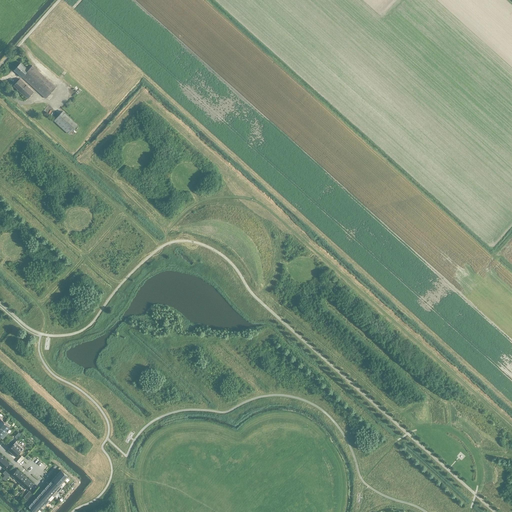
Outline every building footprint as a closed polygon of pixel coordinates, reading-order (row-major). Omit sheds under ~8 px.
[(21,63),(14,70),(46,99),(56,87),(32,65),(28,70),(21,63)] [(14,86),(24,95),(23,97),(26,100),(28,99),(34,92),(20,79),(14,86)] [(54,120),(69,134),(77,125),(63,111),(54,120)] [(0,436),(0,437),(10,427),(5,423),(0,427),(0,436)] [(23,449),(16,442),(8,450),(16,457),(23,449)] [(10,463),(1,456),(0,457),(0,465),(4,469),(10,463)] [(2,477),(5,480),(11,473),(6,469),(3,473),(5,474),(2,477)] [(17,469),(11,475),(20,483),(25,477),(17,469)] [(61,470),(57,475),(64,481),(68,477),(61,470)] [(64,481),(57,475),(53,479),(60,486),(64,481)] [(34,484),(25,477),(20,483),(28,490),(34,484)] [(60,486),(53,479),(49,484),(58,492),(62,488),(60,486)] [(58,492),(49,484),(45,488),(52,495),(54,497),(58,492)] [(52,495),(45,488),(41,493),(48,500),(52,495)] [(48,500),(41,493),(36,497),(44,504),(45,505),(49,501),(48,500)] [(44,504),(36,497),(32,502),(40,509),(44,504)] [(36,511),(40,509),(32,502),(28,507),(34,511),(36,511)]
